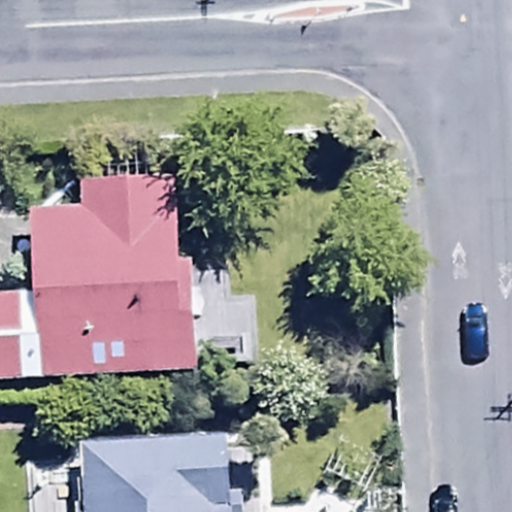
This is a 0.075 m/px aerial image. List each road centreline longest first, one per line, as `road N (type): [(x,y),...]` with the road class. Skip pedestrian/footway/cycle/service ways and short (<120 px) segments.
road 1 (residential): [(468,9),(493,511)]
road 2 (residential): [(468,9),(0,34)]
